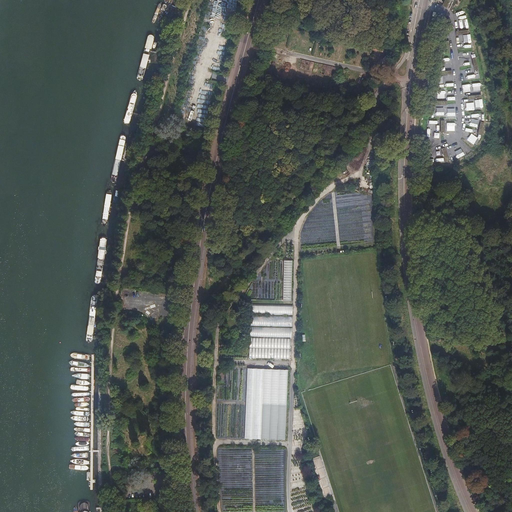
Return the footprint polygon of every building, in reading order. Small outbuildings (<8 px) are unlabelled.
[(458,0),(455,1),(458,8),(465,5),(462,0),(458,0)] [(149,35),(148,36),(137,75),(137,78),(138,79),(139,80),(140,80),(141,80),(142,80),(143,79),(144,76),(155,38),(154,36),(153,35),(152,35),(150,34),(149,35)] [(459,40),(460,47),(472,47),(471,35),(468,36),(468,40),(459,40)] [(461,59),(470,59),(469,51),(461,52),(461,59)] [(470,72),(471,80),(480,78),(478,71),(470,72)] [(136,90),(135,90),(133,92),(132,93),(131,95),(125,116),(124,118),(124,121),(124,123),(125,125),(127,125),(129,124),(130,123),(131,120),(131,119),(137,97),(137,95),(137,92),(136,90)] [(466,103),(467,110),(482,107),(482,106),(476,107),(475,101),(466,103)] [(447,115),(446,106),(436,107),(436,116),(447,115)] [(474,132),(472,138),(478,141),(480,135),(474,132)] [(112,182),(113,182),(114,182),(116,182),(117,181),(126,137),(126,136),(125,135),(124,135),(123,135),(121,135),(120,136),(120,137),(111,179),(111,180),(112,181),(112,182)] [(108,190),(108,191),(107,192),(106,194),(102,221),(102,223),(103,225),(104,227),(106,225),(107,223),(108,222),(108,220),(112,194),(112,192),(112,191),(110,190),(109,190),(108,190)] [(102,237),(101,238),(100,239),(94,282),(95,283),(95,284),(97,285),(98,285),(100,284),(101,283),(104,261),(107,239),(107,238),(106,238),(104,237),(103,237),(102,237)] [(284,260),(282,301),(291,301),(292,260),(284,260)] [(89,343),(90,343),(91,342),(92,341),(92,340),(97,307),(98,298),(98,297),(97,296),(95,295),(94,296),(92,296),(92,298),(86,340),(86,341),(87,342),(88,343),(89,343)] [(249,326),(249,358),(291,359),(292,306),(252,305),(251,315),(250,315),(250,326),(249,326)] [(285,440),(288,369),(247,368),(244,439),(285,440)] [(321,455),(311,458),(323,499),(333,496),(321,455)]
